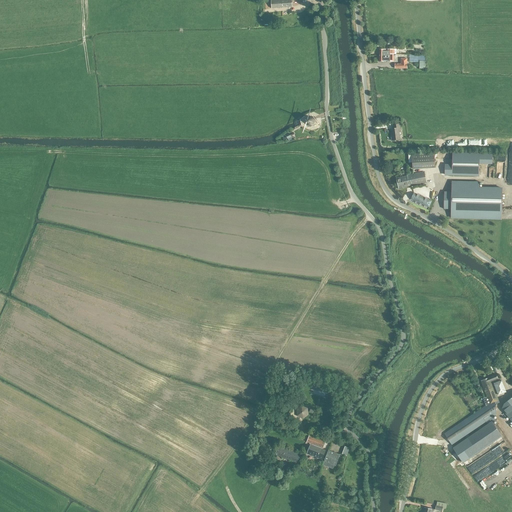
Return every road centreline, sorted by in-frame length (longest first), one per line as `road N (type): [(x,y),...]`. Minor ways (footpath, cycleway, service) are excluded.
road 1 (unclassified): [(374,511),(369,461),(347,427),(348,413),(403,333),(381,234),(351,194),(334,144),(317,0)]
road 2 (track): [(337,203),(321,164),(309,156),(0,151)]
road 3 (unclassified): [(511,281),(384,188),(353,0)]
road 4 (track): [(370,217),(270,367),(253,422),(199,493)]
road 5 (track): [(256,413),(169,385),(0,296)]
road 6 (unclassified): [(401,511),(427,394),(452,371),(511,340)]
